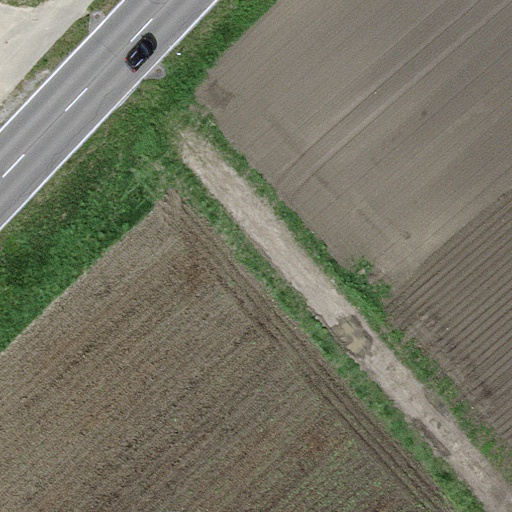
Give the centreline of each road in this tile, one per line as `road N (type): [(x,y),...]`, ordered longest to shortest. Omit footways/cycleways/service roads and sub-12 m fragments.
road 1 (track): [(197,169),(509,511)]
road 2 (secondary): [(0,193),(184,0)]
